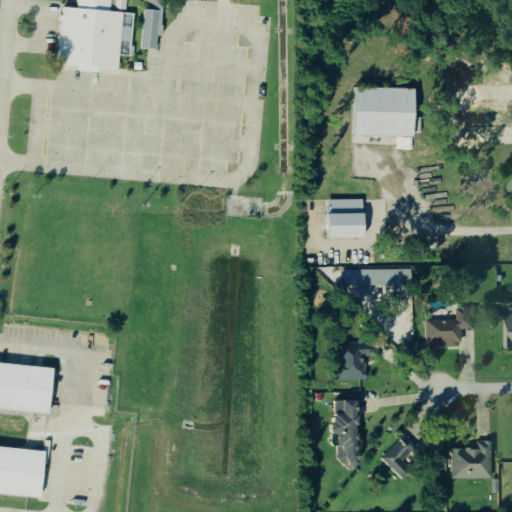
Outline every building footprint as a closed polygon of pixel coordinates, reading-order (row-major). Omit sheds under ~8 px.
[(69,0),(107,0),(108,7),(129,10),(131,49),(116,64),(74,72),(50,63),(56,6),(70,2),(69,0)] [(139,48),(143,9),(158,11),(154,50),(139,48)] [(411,88),(410,137),(352,135),(353,87),(411,88)] [(326,214),(362,214),(362,238),(326,238),(326,214)] [(408,270),(339,270),(339,287),(408,287),(408,270)] [(423,347),(458,347),(458,330),(472,330),(472,310),(452,310),(452,321),(423,321),(423,347)] [(363,380),(363,357),(369,357),(369,343),(335,344),(335,381),(363,380)] [(0,359),(50,365),(48,390),(46,415),(0,410),(0,359)] [(356,401),(332,401),(331,466),(355,466),(356,401)] [(399,480),(418,460),(397,440),(378,460),(399,480)] [(488,480),(488,441),(474,441),(474,450),(449,450),(449,480),(488,480)] [(0,444),(40,449),(33,496),(0,492),(0,444)]
